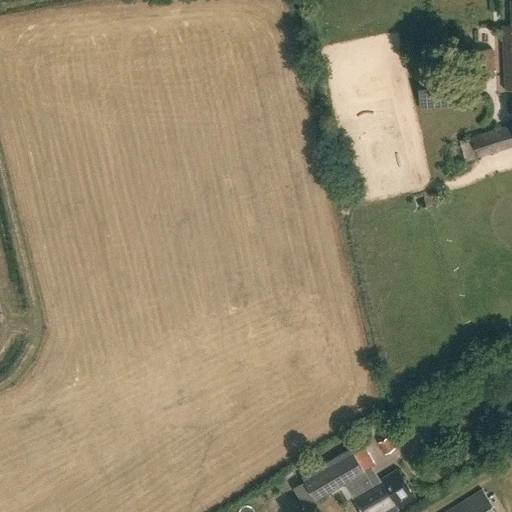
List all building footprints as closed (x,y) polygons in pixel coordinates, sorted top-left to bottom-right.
[(511,23),(502,24),(505,89),(511,88),(511,23)] [(494,76),(493,48),(469,48),(469,77),(494,76)] [(511,124),(468,137),(474,158),(511,147),(511,124)] [(375,467),(364,450),(295,493),(306,510),(343,487),(348,489),(355,500),(353,501),(360,511),(399,511),(417,501),(399,471),(381,483),(381,482),(378,484),(370,470),(375,467)] [(496,511),(482,490),(447,511),(496,511)]
